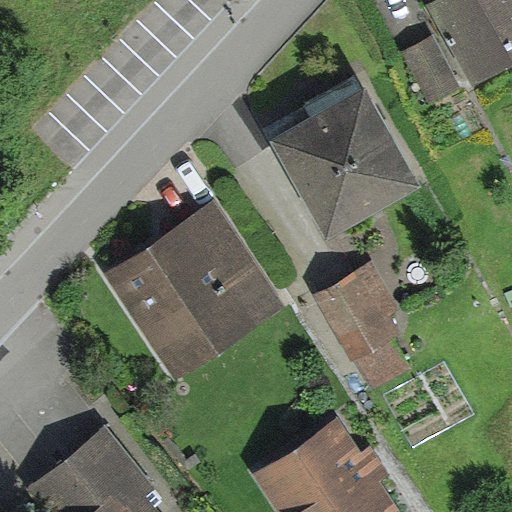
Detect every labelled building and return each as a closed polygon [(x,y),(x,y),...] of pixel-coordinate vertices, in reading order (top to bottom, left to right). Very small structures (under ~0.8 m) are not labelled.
[(511,0),(433,0),(429,2),(478,86),(511,65),(511,0)] [(367,87),(275,134),(327,234),(378,208),(419,187),(367,87)] [(216,196),(105,270),(179,381),(290,307),(216,196)] [(368,264),(312,299),(341,346),(349,341),(379,389),(417,365),(396,332),(407,325),(368,264)] [(401,511),(344,419),(260,470),(286,511),(401,511)] [(169,501),(111,427),(28,491),(44,511),(165,511),(162,507),(169,501)]
